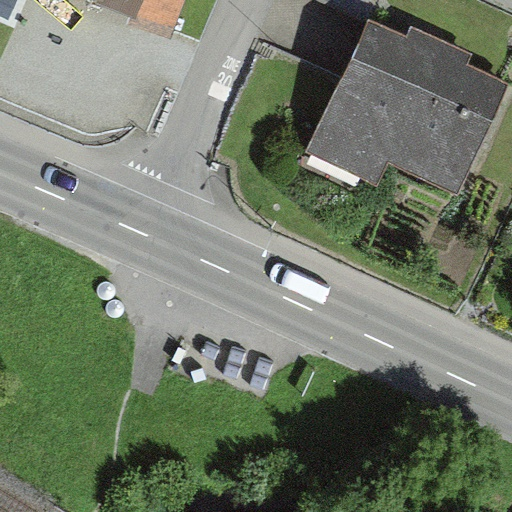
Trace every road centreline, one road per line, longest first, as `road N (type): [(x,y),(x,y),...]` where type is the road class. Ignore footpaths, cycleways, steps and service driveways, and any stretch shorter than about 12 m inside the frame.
road 1 (tertiary): [(143,234),(511,404)]
road 2 (residential): [(247,0),(143,234)]
road 3 (tertiary): [(0,172),(143,234)]
